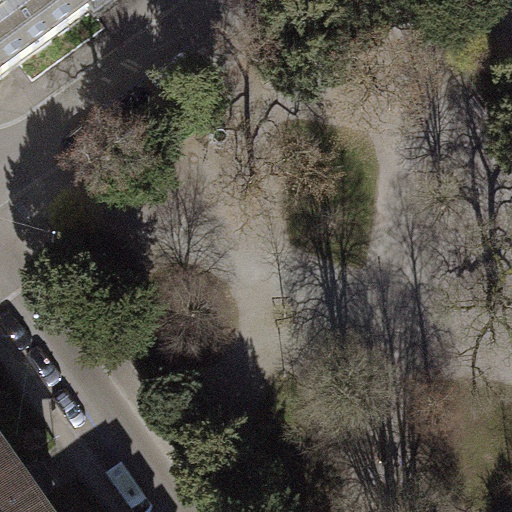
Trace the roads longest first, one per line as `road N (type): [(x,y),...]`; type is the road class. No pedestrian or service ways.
road 1 (residential): [(0,273),(167,511)]
road 2 (residential): [(0,167),(229,0)]
